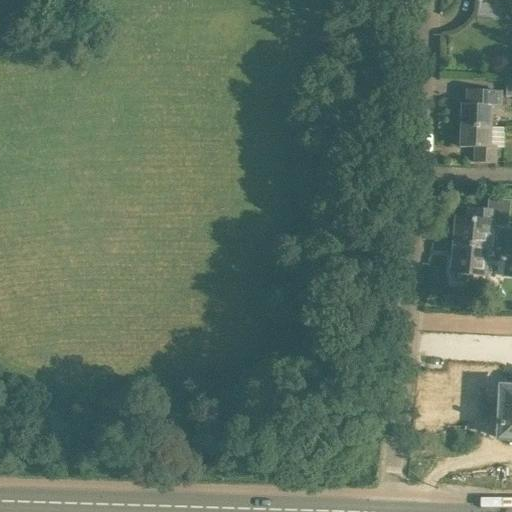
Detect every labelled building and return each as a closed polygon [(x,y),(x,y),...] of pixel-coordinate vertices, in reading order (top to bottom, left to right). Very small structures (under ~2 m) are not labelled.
[(461,123),(461,127),(492,128),(495,128),(496,109),(497,109),(498,93),(465,92),(464,107),(462,106),(462,111),(459,112),(459,122),(461,123)] [(495,128),(492,128),(461,127),(461,131),(458,132),(458,142),(461,143),(461,147),(475,148),(474,163),(496,163),(496,148),(504,149),(504,129),(495,128)] [(489,249),(491,225),(502,226),(503,213),(470,210),(469,221),(456,219),(453,246),(489,249)] [(486,277),(488,262),(498,263),(500,250),(489,249),(453,246),(451,274),(452,274),(452,282),(464,283),(466,275),(486,277)] [(511,386),(502,386),(499,439),(511,440),(511,386)]
